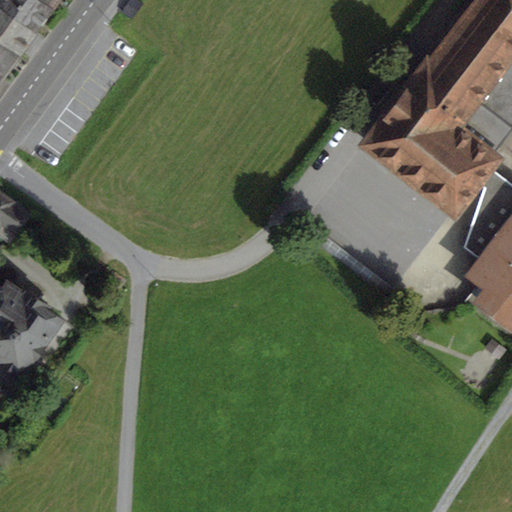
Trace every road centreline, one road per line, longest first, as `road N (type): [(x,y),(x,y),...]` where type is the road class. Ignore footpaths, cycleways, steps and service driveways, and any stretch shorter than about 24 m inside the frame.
road 1 (residential): [(123,511),(142,264)]
road 2 (residential): [(0,160),(142,264)]
road 3 (primary): [(94,0),(0,127)]
road 4 (residential): [(142,264),(200,272),(228,266),(285,225)]
road 5 (track): [(511,395),(439,511)]
